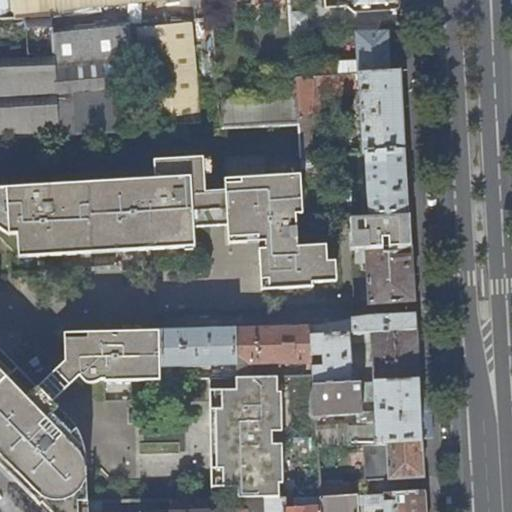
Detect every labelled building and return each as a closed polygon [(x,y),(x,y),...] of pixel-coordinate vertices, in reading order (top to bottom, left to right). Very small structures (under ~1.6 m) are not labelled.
[(128,3),(127,0),(8,0),(10,16),(0,17),(0,138),(133,131),(125,19),(49,24),(49,14),(35,15),(35,9),(128,3)] [(8,0),(0,0),(0,17),(10,16),(8,0)] [(291,29),(307,28),(307,15),(304,12),(290,13),(291,29)] [(138,28),(145,131),(198,128),(191,24),(138,28)] [(314,42),(314,28),(307,28),(291,29),(291,43),(314,42)] [(358,74),(391,73),(388,32),(356,33),(358,62),(358,74)] [(348,63),(349,75),(358,74),(358,62),(348,63)] [(362,153),(367,154),(406,152),(404,129),(401,72),(391,73),(358,74),(349,75),(295,78),(296,97),(318,96),(359,94),(362,153)] [(283,97),(296,97),(295,78),(295,77),(282,78),(283,97)] [(318,96),(296,97),(297,116),(319,115),(318,96)] [(297,116),(300,157),(322,156),(319,115),(297,116)] [(369,216),(409,214),(408,193),(406,152),(367,154),(369,216)] [(206,192),(205,158),(156,160),(157,179),(1,187),(1,193),(0,193),(0,225),(3,229),(11,234),(19,233),(20,255),(95,252),(94,250),(122,249),(122,251),(197,247),(195,218),(212,217),(211,192),(206,192)] [(328,263),(327,250),(326,246),(299,247),(298,213),(304,212),(301,174),(243,178),(243,183),(226,184),(230,237),(266,235),(267,250),(260,250),(260,252),(262,268),(270,268),(271,288),(338,284),(337,263),(328,263)] [(364,248),(411,247),(410,228),(409,214),(369,216),(347,217),(348,249),(364,248)] [(364,248),(367,303),(414,300),(413,277),(411,247),(364,248)] [(361,318),(311,326),(311,336),(349,334),(359,334),(416,331),(415,325),(415,315),(361,318)] [(311,326),(236,329),(238,376),(246,376),(249,372),(249,365),(313,362),(313,355),(311,336),(311,326)] [(160,334),(162,379),(167,379),(167,368),(223,365),(223,377),(238,376),(236,329),(160,331),(160,334)] [(417,356),(416,331),(359,334),(359,343),(367,343),(368,350),(373,350),(374,377),(364,378),(365,384),(375,383),(419,381),(417,356)] [(79,345),(79,334),(62,335),(62,362),(80,377),(80,346),(79,345)] [(108,381),(113,381),(112,336),(104,336),(104,338),(86,339),(86,334),(79,334),(79,345),(80,346),(80,377),(88,381),(101,381),(103,380),(108,379),(108,381)] [(112,336),(113,381),(143,380),(162,379),(160,334),(112,336)] [(349,334),(311,336),(313,355),(322,355),(323,365),(313,366),(314,368),(314,373),(315,386),(352,385),(349,334)] [(0,382),(36,382),(0,348),(0,382)] [(238,499),(243,499),(265,498),(280,498),(280,485),(283,485),(282,445),(273,446),(272,434),(283,433),(281,393),(278,393),(277,377),(236,379),(236,391),(221,392),(222,410),(228,410),(231,471),(223,472),(223,489),(238,488),(238,499)] [(420,399),(419,381),(375,383),(376,411),(368,412),(368,418),(376,417),(377,425),(349,426),(349,429),(317,431),(318,446),(344,445),(422,440),(422,438),(421,420),(420,399)] [(39,386),(36,382),(0,382),(0,451),(8,459),(12,455),(22,467),(19,470),(49,501),(89,500),(88,454),(87,447),(83,437),(77,426),(72,419),(54,401),(39,386)] [(362,384),(352,385),(315,386),(317,416),(363,414),(362,384)] [(430,399),(420,399),(421,420),(422,438),(432,438),(430,399)] [(424,469),(422,440),(344,445),(344,452),(367,451),(369,481),(424,478),(424,469)] [(8,459),(19,470),(22,467),(12,455),(8,459)] [(364,511),(426,511),(425,491),(384,493),(384,504),(364,505),(364,511)] [(384,504),(384,493),(355,495),(356,505),(364,505),(384,504)] [(355,495),(320,497),(320,507),(320,511),(356,511),(356,505),(355,495)] [(244,511),(229,511),(265,511),(265,498),(243,499),(244,511)] [(265,498),(265,511),(287,511),(287,508),(294,508),(294,498),(280,498),(265,498)] [(101,511),(101,500),(89,500),(90,511),(101,511)] [(170,502),(171,511),(210,509),(210,501),(170,502)]
